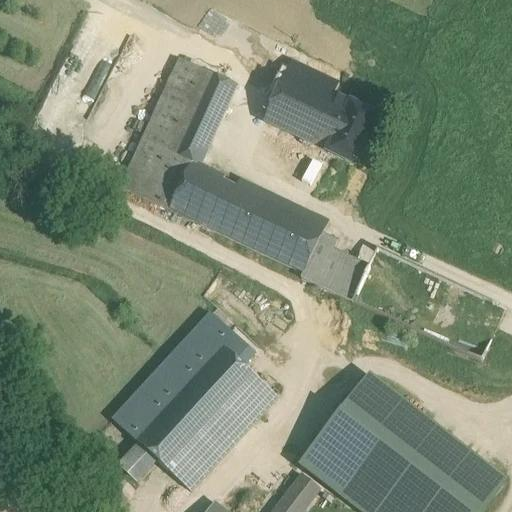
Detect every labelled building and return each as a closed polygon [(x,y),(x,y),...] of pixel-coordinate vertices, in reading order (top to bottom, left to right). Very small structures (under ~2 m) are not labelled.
[(339,85),(256,46),(244,72),(281,89),(265,123),(303,141),(317,148),(329,153),(351,105),(334,97),(339,85)] [(179,62),(121,191),(170,213),(193,165),(174,156),(210,76),(179,62)] [(210,76),(174,156),(193,165),(201,168),(237,87),(210,76)] [(379,118),(351,105),(329,153),(328,154),(357,167),(379,118)] [(303,141),(283,183),(311,197),(329,160),(317,155),(317,148),(303,141)] [(329,224),(241,183),(237,192),(222,185),(225,180),(201,168),(193,165),(170,213),(304,276),(305,277),(323,237),(329,224)] [(369,270),(334,253),(338,244),(323,237),(305,277),(304,276),(302,281),(353,305),(369,270)] [(211,314),(113,421),(137,443),(224,348),(245,368),(256,356),(211,314)] [(224,348),(137,443),(157,462),(191,493),(278,399),(245,368),(224,348)] [(368,378),(300,466),(359,511),(480,511),(503,483),(368,378)] [(118,464),(138,482),(157,462),(137,443),(118,464)] [(223,511),(214,505),(208,511),(303,511),(320,490),(303,477),(275,511),(223,511)]
